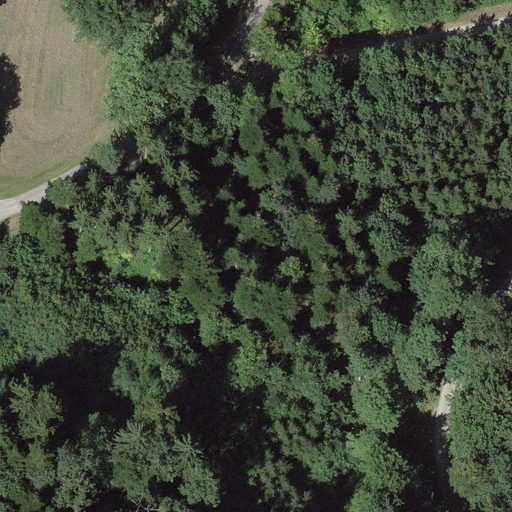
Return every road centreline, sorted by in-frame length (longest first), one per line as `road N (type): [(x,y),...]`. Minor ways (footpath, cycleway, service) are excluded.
road 1 (track): [(239,79),(511,22)]
road 2 (track): [(0,211),(239,79)]
road 3 (track): [(511,299),(442,401),(453,511)]
